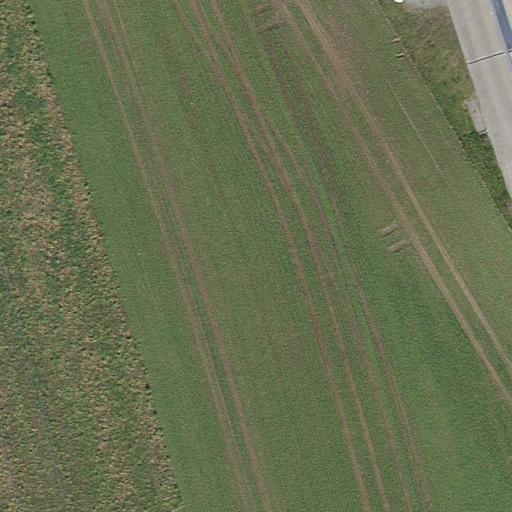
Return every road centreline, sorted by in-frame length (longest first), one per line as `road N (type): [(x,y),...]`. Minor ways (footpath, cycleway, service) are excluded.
road 1 (motorway): [(411,511),(248,0)]
road 2 (motorway): [(114,0),(270,511)]
